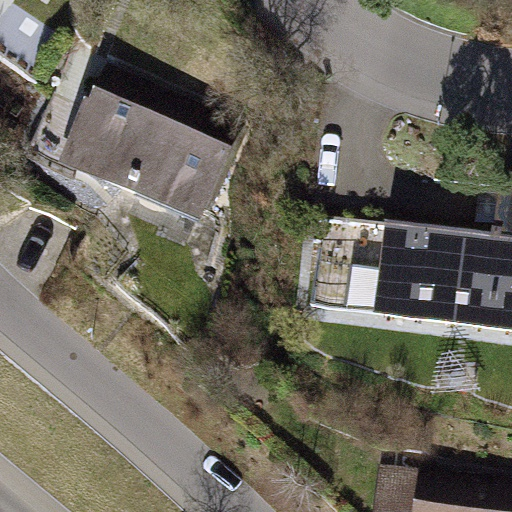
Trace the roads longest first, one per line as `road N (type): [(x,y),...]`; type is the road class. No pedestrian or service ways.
road 1 (residential): [(244,511),(0,292)]
road 2 (residential): [(321,0),(366,40),(475,81),(511,82)]
